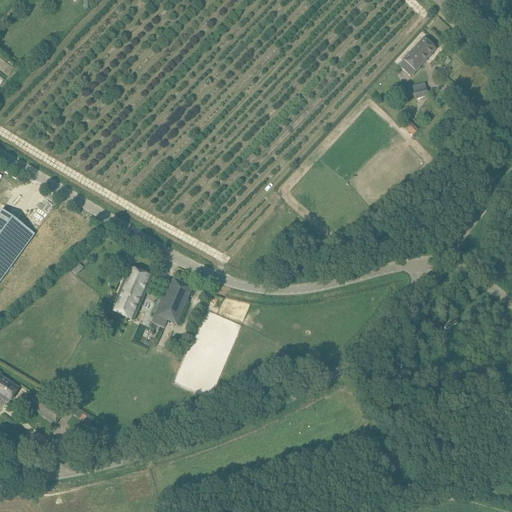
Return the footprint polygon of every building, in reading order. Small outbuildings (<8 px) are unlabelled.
[(423,39),(417,46),(399,65),(411,76),(415,72),(416,72),(436,50),(423,39)] [(426,89),(414,92),(416,100),(428,96),(426,89)] [(418,131),(408,121),(402,126),(412,136),(418,131)] [(1,211),(0,212),(0,282),(35,235),(1,211)] [(150,278),(131,270),(113,313),(131,320),(150,278)] [(176,325),(192,288),(174,279),(157,317),(176,325)] [(456,322),(444,328),(446,331),(457,325),(456,322)] [(0,398),(9,404),(20,388),(0,375),(1,373),(0,372),(0,398)] [(40,390),(28,407),(55,426),(67,409),(40,390)]
